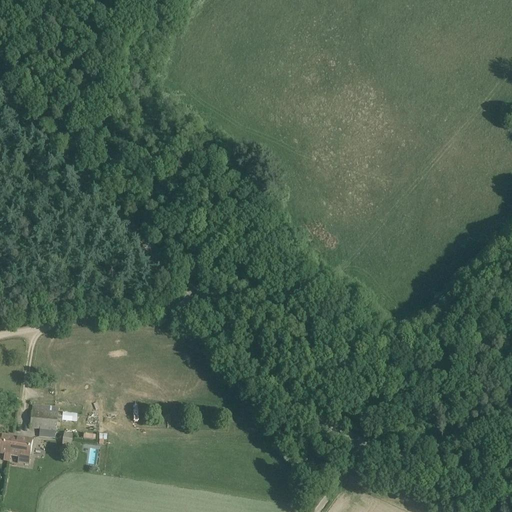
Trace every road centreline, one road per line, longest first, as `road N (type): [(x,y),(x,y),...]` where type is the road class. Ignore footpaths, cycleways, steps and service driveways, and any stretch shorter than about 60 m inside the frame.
road 1 (track): [(0,338),(329,291),(393,344),(419,345),(511,252)]
road 2 (tertiary): [(366,444),(317,412),(205,308),(0,80)]
road 3 (tertiary): [(511,491),(366,444)]
